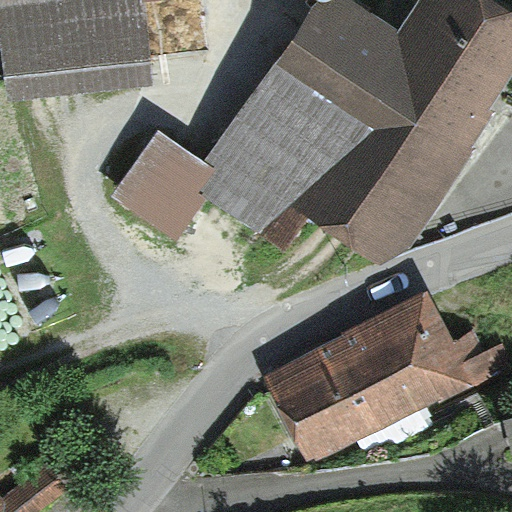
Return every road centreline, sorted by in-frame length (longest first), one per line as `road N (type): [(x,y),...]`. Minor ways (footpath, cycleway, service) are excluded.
road 1 (residential): [(511,237),(288,327),(250,355),(122,511)]
road 2 (track): [(0,377),(107,334),(174,318),(219,315),(288,327)]
